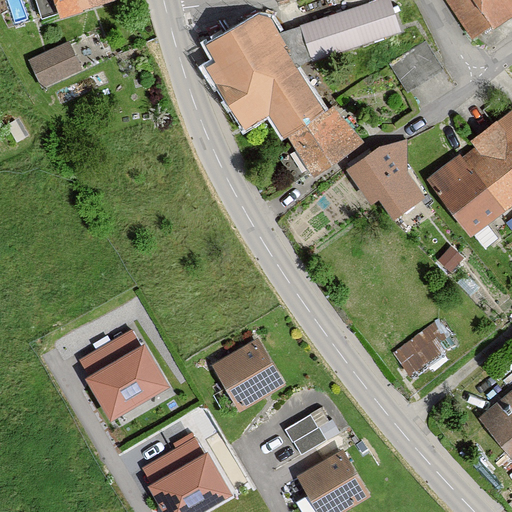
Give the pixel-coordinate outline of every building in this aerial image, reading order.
[(42,0),(48,18),(110,0),(42,0)] [(287,137),(326,112),(297,68),(396,31),(385,0),(374,0),(279,33),(271,17),(259,14),(203,42),(216,63),(206,68),(246,131),(268,117),(282,141),(287,137)] [(511,0),(441,0),(467,38),(511,6),(511,0)] [(65,43),(25,65),(37,88),(78,66),(65,43)] [(423,43),(386,66),(403,93),(440,69),(423,43)] [(326,112),(287,137),(315,178),(365,143),(333,106),(326,112)] [(511,197),(511,111),(510,109),(463,142),(469,151),(421,184),(457,236),(511,197)] [(381,143),(340,173),(360,204),(370,200),(383,215),(415,193),(400,168),(406,141),(381,143)] [(394,346),(414,372),(459,337),(440,312),(394,346)] [(110,411),(168,376),(144,337),(86,372),(110,411)] [(251,338),(206,364),(233,411),(278,385),(251,338)] [(511,388),(473,423),(511,466),(511,388)] [(319,409),(281,432),(298,460),(336,437),(319,409)] [(211,443),(147,476),(165,511),(177,511),(232,483),(211,443)] [(338,452),(292,477),(311,511),(339,511),(364,498),(338,452)]
